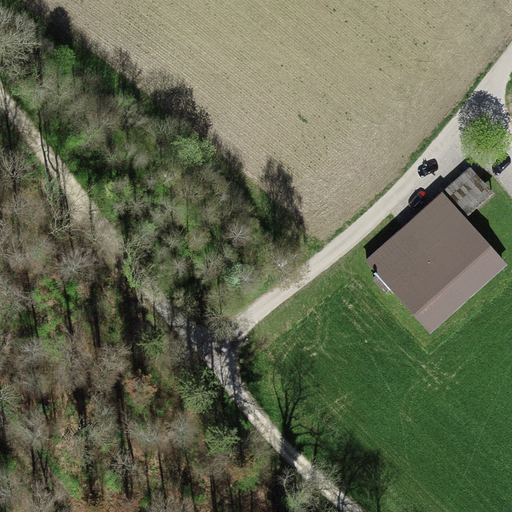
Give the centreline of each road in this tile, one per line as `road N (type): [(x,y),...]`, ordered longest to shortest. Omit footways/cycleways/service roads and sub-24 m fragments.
road 1 (residential): [(511,81),(215,361)]
road 2 (track): [(215,361),(0,99)]
road 3 (track): [(363,511),(215,361)]
